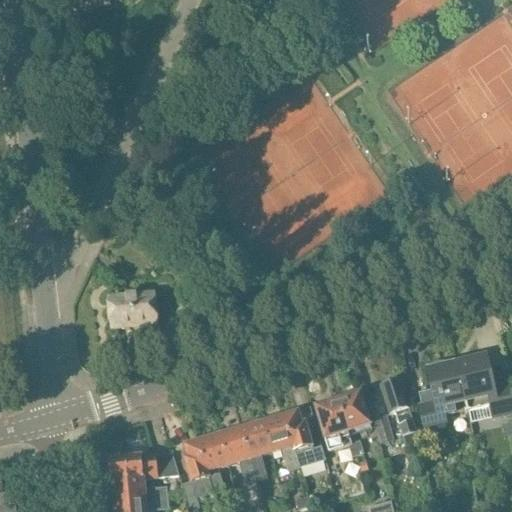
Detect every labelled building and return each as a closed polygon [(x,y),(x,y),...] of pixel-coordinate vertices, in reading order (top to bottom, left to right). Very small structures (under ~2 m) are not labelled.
[(70,0),(72,12),(109,8),(108,0),(70,0)] [(227,313),(238,310),(233,291),(222,294),(227,313)] [(155,295),(109,300),(113,332),(159,327),(155,295)] [(458,367),(468,414),(493,408),(495,420),(511,416),(511,396),(510,389),(496,393),(488,360),(458,367)] [(446,419),(468,414),(458,367),(429,373),(436,405),(420,409),(427,436),(448,431),(446,419)] [(397,438),(402,436),(407,451),(421,447),(409,412),(410,412),(400,382),(381,388),(397,438)] [(362,395),(358,396),(356,394),(350,396),(348,399),(338,402),(348,435),(372,428),(362,395)] [(338,402),(329,405),(326,403),(321,405),(319,408),(315,409),(326,442),(348,435),(338,402)] [(288,416),(287,418),(284,419),(299,471),(327,463),(322,449),(314,451),(307,428),(312,426),(308,412),(299,415),(299,414),(296,415),(294,414),(288,416)] [(299,471),(284,419),(274,421),(273,421),(267,422),(266,424),(262,425),(271,457),(282,454),(288,475),(299,471)] [(385,419),(374,423),(380,444),(392,441),(385,419)] [(254,426),(253,428),(241,431),(257,485),(269,481),(262,459),(271,457),(262,425),(261,425),(259,425),(254,426)] [(257,485),(241,431),(231,434),(230,433),(224,435),(224,437),(220,438),(229,470),(239,467),(245,488),(256,484),(257,485)] [(211,439),(210,441),(199,444),(215,497),(226,494),(219,473),(229,470),(220,438),(218,438),(217,437),(211,439)] [(215,497),(199,444),(197,445),(195,444),(189,446),(187,447),(185,448),(188,460),(185,461),(192,486),(183,489),(189,511),(199,511),(197,502),(215,497)] [(364,456),(360,444),(352,446),(356,459),(364,456)] [(348,461),(356,459),(352,446),(344,449),(348,461)] [(108,474),(110,477),(111,485),(145,482),(145,481),(179,478),(172,455),(109,461),(109,465),(107,467),(108,474)] [(113,486),(115,506),(169,501),(168,489),(146,491),(145,482),(111,485),(111,486),(113,486)] [(0,511),(16,511),(15,500),(4,501),(3,489),(0,489),(0,511)] [(166,511),(170,511),(169,501),(115,506),(115,511),(166,511)] [(269,506),(271,511),(285,511),(283,502),(269,506)]
